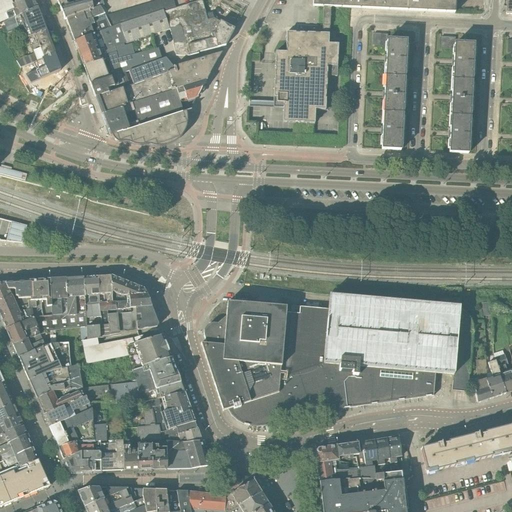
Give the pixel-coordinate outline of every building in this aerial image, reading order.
[(10,0),(14,10),(5,14),(8,20),(14,17),(19,15),(36,7),(33,0),(10,0)] [(82,12),(93,9),(91,3),(101,0),(56,0),(64,20),(66,19),(82,12)] [(93,9),(82,12),(66,19),(74,42),(111,27),(104,13),(100,7),(105,5),(102,0),(101,0),(91,3),(93,9)] [(163,12),(177,7),(174,0),(161,0),(108,17),(111,27),(120,25),(163,11),(163,12)] [(163,12),(168,24),(169,29),(176,55),(190,55),(199,53),(198,52),(226,46),(234,29),(221,22),(219,9),(213,10),(210,0),(200,0),(177,7),(163,12)] [(313,0),(313,6),(323,7),(331,7),(455,13),(455,0),(313,0)] [(36,7),(19,15),(14,17),(20,29),(24,27),(28,37),(45,31),(36,7)] [(330,26),(331,7),(323,7),(322,34),(286,32),(285,53),(275,52),(273,106),(272,109),(283,109),(283,123),(314,124),(315,111),(326,111),(327,77),(337,77),(339,53),(340,44),(331,43),(331,45),(329,45),(330,26)] [(168,24),(163,12),(163,11),(120,25),(126,43),(169,29),(168,24)] [(20,29),(14,17),(8,20),(6,21),(8,25),(13,24),(15,30),(20,29)] [(79,54),(89,50),(90,54),(104,48),(114,45),(115,47),(123,44),(126,43),(120,25),(111,27),(74,42),(79,54)] [(45,31),(28,37),(32,49),(50,42),(45,31)] [(406,41),(388,40),(387,46),(386,78),(405,79),(406,41)] [(17,61),(21,67),(54,54),(50,42),(32,49),(34,55),(22,59),(17,61)] [(119,59),(134,54),(131,44),(124,46),(123,44),(115,47),(114,45),(104,48),(90,54),(89,50),(79,54),(83,66),(92,63),(93,64),(104,60),(104,61),(109,60),(107,56),(116,52),(119,59)] [(474,45),(455,44),(455,49),(453,81),(472,82),(474,45)] [(126,72),(129,71),(151,63),(147,50),(134,54),(119,59),(116,52),(107,56),(109,60),(104,61),(104,60),(93,64),(92,63),(83,66),(90,84),(126,72)] [(177,89),(207,79),(222,53),(174,68),(174,70),(134,84),(130,85),(126,87),(132,104),(177,89)] [(21,67),(30,82),(60,71),(54,54),(21,67)] [(251,54),(250,62),(259,62),(260,54),(251,54)] [(134,84),(174,70),(174,68),(166,58),(151,63),(129,71),(134,84)] [(95,98),(126,87),(130,85),(126,72),(90,84),(95,98)] [(386,78),(385,97),(384,114),(403,115),(405,79),(386,78)] [(207,79),(177,89),(181,102),(197,97),(207,79)] [(453,81),(452,101),(452,116),(470,117),(472,82),(453,81)] [(101,115),(125,107),(125,106),(132,104),(126,87),(95,98),(101,115)] [(184,113),(181,103),(177,89),(132,104),(134,111),(140,127),(184,113)] [(126,119),(124,114),(134,111),(132,104),(125,106),(125,107),(101,115),(105,126),(126,119)] [(116,135),(112,136),(112,138),(113,138),(113,139),(114,141),(115,141),(117,142),(118,143),(119,143),(120,143),(121,143),(123,143),(125,143),(126,143),(128,143),(130,144),(136,146),(139,146),(144,146),(148,146),(156,147),(158,147),(163,147),(165,147),(168,146),(172,145),(176,142),(179,140),(180,138),(182,136),(183,135),(184,132),(186,128),(187,124),(187,122),(187,120),(187,116),(186,113),(191,111),(191,110),(184,113),(140,127),(130,130),(116,135)] [(403,115),(384,114),(382,149),(401,150),(403,115)] [(470,117),(452,116),(450,153),(468,154),(470,117)] [(126,119),(105,126),(110,137),(112,136),(116,135),(130,130),(126,119)] [(0,174),(25,181),(27,174),(0,167),(0,174)] [(22,243),(27,226),(12,222),(7,241),(22,243)] [(107,315),(117,314),(116,302),(113,303),(112,276),(98,277),(100,301),(101,301),(101,304),(99,304),(100,312),(101,312),(101,317),(102,326),(108,325),(107,315)] [(112,276),(113,303),(116,302),(117,302),(124,301),(124,296),(147,294),(144,290),(112,276)] [(101,301),(100,301),(98,277),(84,278),(87,318),(101,317),(101,312),(100,312),(99,304),(101,304),(101,301)] [(43,317),(33,317),(40,332),(81,328),(87,327),(87,318),(84,278),(66,279),(68,307),(68,315),(52,316),(43,317)] [(68,315),(68,307),(66,279),(50,280),(52,316),(68,315)] [(40,281),(41,300),(42,307),(43,317),(52,316),(50,280),(40,281)] [(6,283),(9,289),(16,289),(16,296),(19,296),(19,301),(20,303),(21,307),(25,305),(28,304),(28,295),(30,295),(29,281),(6,283)] [(28,295),(28,304),(28,309),(31,308),(33,317),(43,317),(42,307),(41,300),(40,281),(29,281),(30,295),(28,295)] [(9,289),(6,283),(0,283),(0,300),(11,296),(15,305),(17,305),(20,303),(19,301),(19,296),(16,296),(16,289),(9,289)] [(131,309),(152,307),(147,294),(124,296),(124,301),(117,302),(118,314),(118,315),(131,314),(131,309)] [(278,403),(277,423),(329,406),(330,410),(331,411),(434,396),(436,374),(438,374),(453,376),(452,390),(460,391),(467,392),(473,333),(473,329),(472,325),(470,321),(468,317),(467,315),(464,312),(459,309),(460,307),(460,299),(439,299),(439,305),(329,295),(328,310),(300,307),(299,314),(286,313),(278,403)] [(11,296),(0,300),(0,316),(5,329),(33,317),(31,308),(28,309),(21,313),(17,305),(15,305),(11,296)] [(473,311),(473,299),(463,299),(463,306),(469,311),(473,311)] [(277,423),(278,403),(286,313),(286,308),(246,304),(246,301),(235,300),(234,303),(227,303),(226,317),(218,324),(215,324),(213,324),(210,325),(207,327),(205,329),(204,333),(204,336),(206,344),(201,344),(201,346),(209,371),(210,372),(223,412),(228,410),(231,416),(237,421),(243,424),(250,426),(257,427),(264,427),(271,425),(277,423)] [(107,315),(108,325),(108,333),(123,331),(127,332),(156,328),(158,323),(152,307),(131,309),(131,314),(118,315),(118,314),(117,314),(107,315)] [(41,334),(40,332),(33,317),(5,329),(12,345),(28,339),(40,335),(41,334)] [(81,341),(82,341),(97,339),(100,339),(99,326),(87,327),(81,328),(81,341)] [(97,339),(82,341),(86,364),(129,356),(133,370),(146,367),(153,364),(171,358),(161,332),(142,335),(133,338),(98,346),(97,339)] [(28,339),(12,345),(18,358),(27,354),(45,346),(40,335),(28,339)] [(27,354),(18,358),(23,369),(45,359),(69,354),(69,343),(50,344),(45,346),(27,354)] [(45,359),(23,369),(28,380),(52,370),(70,367),(69,354),(45,359)] [(511,391),(511,371),(508,373),(505,364),(507,363),(505,355),(494,359),(495,361),(499,374),(498,375),(504,394),(511,391)] [(133,370),(136,382),(138,393),(153,391),(181,383),(171,358),(153,364),(146,367),(133,370)] [(493,399),(487,379),(486,360),(478,360),(479,378),(480,382),(473,384),(477,403),(477,404),(493,399)] [(499,374),(495,361),(490,362),(489,363),(488,364),(488,365),(493,377),(487,379),(493,399),(504,394),(498,375),(499,374)] [(52,370),(28,380),(36,398),(55,390),(55,392),(81,388),(78,366),(70,367),(52,370)] [(138,393),(136,382),(110,385),(114,402),(142,403),(185,393),(181,383),(153,391),(138,393)] [(0,397),(8,394),(4,383),(0,384),(0,397)] [(55,390),(36,398),(43,414),(86,397),(109,394),(108,385),(81,388),(55,392),(55,390)] [(185,393),(142,403),(144,410),(161,407),(162,412),(180,408),(182,414),(191,411),(185,393)] [(0,410),(13,405),(8,394),(0,397),(0,410)] [(49,427),(92,409),(89,404),(86,397),(43,414),(49,427)] [(0,410),(0,423),(18,415),(13,405),(0,410)] [(161,407),(144,410),(142,411),(144,420),(139,420),(140,427),(137,428),(137,440),(154,441),(166,441),(174,441),(174,439),(172,434),(162,436),(161,432),(195,422),(191,411),(182,414),(180,408),(162,412),(161,407)] [(92,409),(49,427),(58,447),(64,444),(72,443),(100,441),(106,441),(106,424),(93,425),(92,409)] [(0,435),(23,426),(18,415),(0,423),(0,435)] [(186,431),(197,429),(195,422),(161,432),(162,436),(172,434),(174,439),(180,438),(181,439),(187,438),(186,431)] [(0,447),(27,436),(23,426),(0,435),(0,447)] [(511,426),(421,449),(426,471),(435,469),(436,471),(455,466),(455,464),(472,460),(473,462),(492,457),(491,455),(509,450),(509,452),(511,451),(511,426)] [(174,441),(201,441),(197,429),(186,431),(187,438),(181,439),(180,438),(174,439),(174,441)] [(0,462),(33,449),(27,436),(0,447),(0,462)] [(386,439),(389,458),(390,468),(397,467),(396,458),(401,457),(399,437),(386,439)] [(374,441),(377,460),(378,469),(385,469),(384,459),(389,458),(386,439),(374,441)] [(122,441),(123,470),(138,470),(137,440),(122,441)] [(137,440),(138,470),(152,469),(154,441),(137,440)] [(100,452),(100,445),(100,441),(72,443),(64,444),(58,447),(63,460),(80,453),(100,452)] [(100,445),(100,452),(100,471),(123,470),(122,441),(116,441),(116,445),(100,445)] [(154,441),(152,469),(167,469),(167,452),(166,441),(154,441)] [(166,441),(167,452),(168,452),(169,470),(191,470),(191,469),(208,467),(201,441),(174,441),(166,441)] [(365,465),(365,468),(372,467),(371,460),(377,460),(374,441),(361,443),(365,465)] [(336,447),(338,458),(352,456),(352,458),(356,458),(357,465),(357,468),(358,468),(358,469),(365,468),(365,465),(361,443),(336,447)] [(353,464),(352,458),(352,456),(338,458),(336,447),(318,449),(314,455),(316,464),(334,462),(337,461),(338,461),(353,464)] [(20,469),(38,461),(33,449),(0,462),(0,465),(2,470),(18,464),(20,469)] [(100,471),(100,452),(80,453),(63,460),(67,469),(72,472),(100,471)] [(38,461),(20,469),(18,464),(2,470),(0,465),(0,507),(50,487),(38,461)] [(357,468),(357,465),(353,464),(338,461),(337,461),(334,462),(316,464),(320,483),(324,483),(324,482),(334,481),(334,482),(341,481),(341,480),(359,478),(374,478),(374,475),(375,475),(374,467),(372,467),(365,468),(358,469),(358,468),(357,468)] [(324,483),(320,483),(319,483),(319,490),(320,500),(321,500),(321,511),(406,511),(403,480),(402,472),(375,475),(374,475),(374,478),(359,478),(341,480),(341,481),(334,482),(334,481),(324,482),(324,483)] [(187,492),(191,510),(214,511),(223,511),(228,511),(227,510),(231,508),(232,509),(261,493),(253,481),(238,490),(228,496),(187,492)] [(90,505),(108,497),(127,489),(90,489),(77,492),(84,508),(90,505)] [(112,511),(134,502),(136,502),(130,489),(127,489),(108,497),(90,505),(84,508),(86,511),(112,511)] [(130,489),(136,502),(144,498),(143,489),(130,489)] [(157,510),(156,490),(143,489),(144,498),(147,511),(157,510)] [(168,511),(166,490),(156,490),(157,510),(157,511),(168,511)] [(179,511),(176,491),(166,490),(168,511),(179,511)] [(176,491),(177,498),(179,511),(191,511),(191,510),(187,492),(176,491)] [(259,511),(269,506),(261,493),(232,509),(231,508),(227,510),(228,511),(223,511),(214,511),(191,510),(191,511),(259,511)] [(144,498),(136,502),(134,502),(112,511),(145,511),(147,511),(144,498)] [(60,511),(57,504),(53,503),(30,511),(60,511)]
